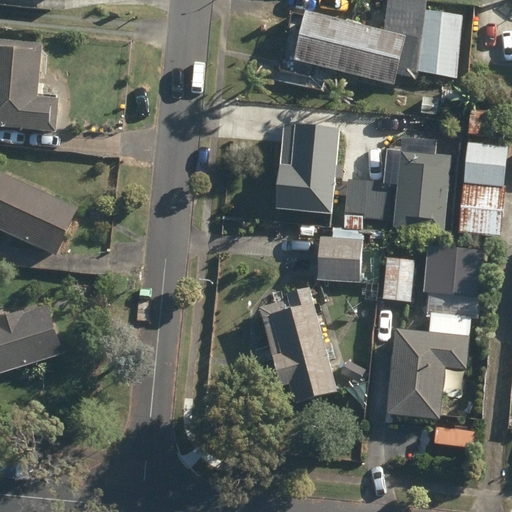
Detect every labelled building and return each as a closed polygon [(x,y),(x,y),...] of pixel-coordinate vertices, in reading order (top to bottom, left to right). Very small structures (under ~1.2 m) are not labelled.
[(408,76),(457,81),(462,18),(414,14),(408,76)] [(294,65),(395,87),(405,39),(304,17),(294,65)] [(0,130),(57,134),(59,102),(38,101),(42,47),(0,43),(0,130)] [(423,117),(438,118),(438,102),(424,102),(424,105),(412,105),(412,116),(423,116),(423,117)] [(468,139),(491,140),(492,115),(470,114),(468,139)] [(274,213),(334,217),(339,133),(284,129),(281,170),(277,170),(274,213)] [(459,236),(501,241),(506,191),(504,191),(508,150),(467,146),(459,236)] [(394,231),(444,236),(450,161),(401,155),(394,231)] [(0,234),(56,260),(78,212),(0,177),(0,234)] [(345,232),(362,233),(363,222),(390,224),(393,186),(347,183),(345,232)] [(319,284),(362,286),(363,242),(320,241),(319,284)] [(425,292),(477,297),(482,250),(429,245),(425,292)] [(383,304),(412,306),(415,264),(385,262),(383,304)] [(288,390),(292,407),(337,396),(309,293),(286,299),(287,305),(259,313),(280,392),(288,390)] [(0,378),(63,359),(48,312),(24,319),(23,316),(0,323),(0,378)] [(387,419),(440,425),(446,371),(467,374),(472,320),(434,316),(431,337),(395,334),(387,419)]
